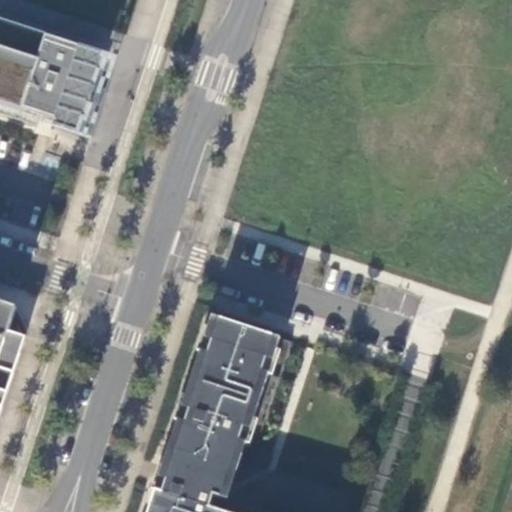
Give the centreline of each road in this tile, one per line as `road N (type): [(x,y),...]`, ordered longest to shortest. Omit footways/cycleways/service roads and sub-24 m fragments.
road 1 (tertiary): [(199,122),(140,303)]
road 2 (tertiary): [(140,303),(87,457)]
road 3 (residential): [(140,303),(0,257)]
road 4 (tertiary): [(199,122),(224,99),(243,15)]
